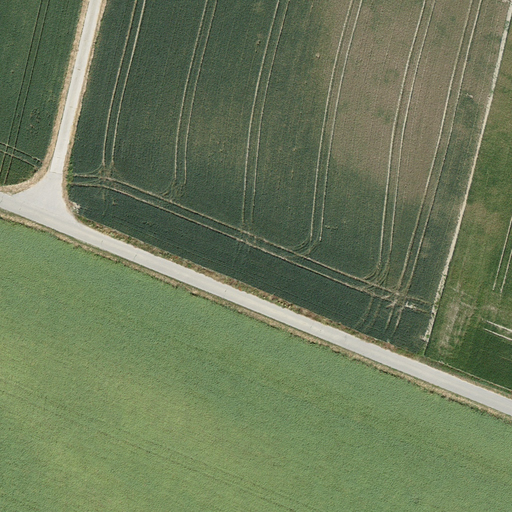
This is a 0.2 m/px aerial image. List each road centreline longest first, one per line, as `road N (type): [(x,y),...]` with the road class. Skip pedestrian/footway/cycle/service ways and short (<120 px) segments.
road 1 (track): [(0,199),(511,408)]
road 2 (track): [(96,0),(45,218)]
